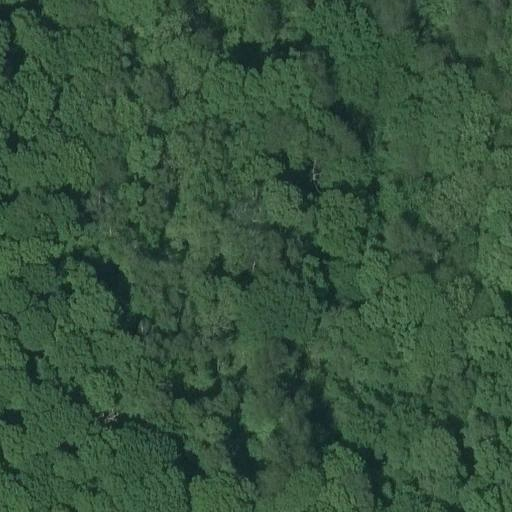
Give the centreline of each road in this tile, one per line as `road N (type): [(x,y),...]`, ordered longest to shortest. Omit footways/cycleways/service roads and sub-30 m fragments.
road 1 (track): [(138,511),(97,280),(71,0)]
road 2 (track): [(334,511),(392,324),(511,45)]
